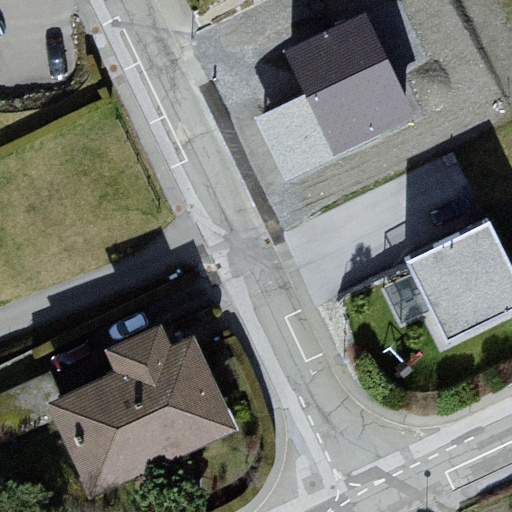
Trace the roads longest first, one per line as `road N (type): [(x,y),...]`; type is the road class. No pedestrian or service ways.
road 1 (residential): [(350,500),(121,0)]
road 2 (residential): [(511,420),(350,500)]
